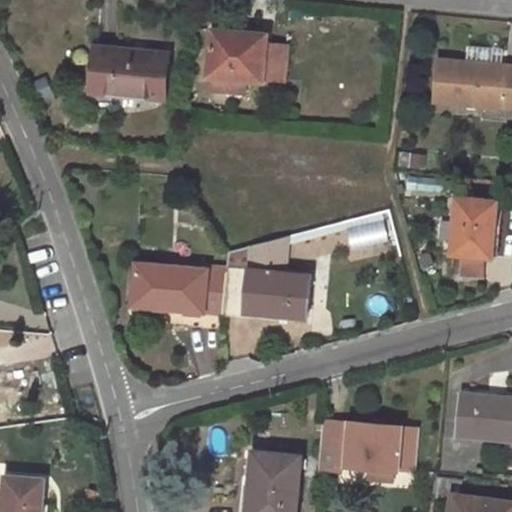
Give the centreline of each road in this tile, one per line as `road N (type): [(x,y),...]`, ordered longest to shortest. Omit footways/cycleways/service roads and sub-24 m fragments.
road 1 (residential): [(511,312),(141,408)]
road 2 (residential): [(120,414),(81,278),(0,71)]
